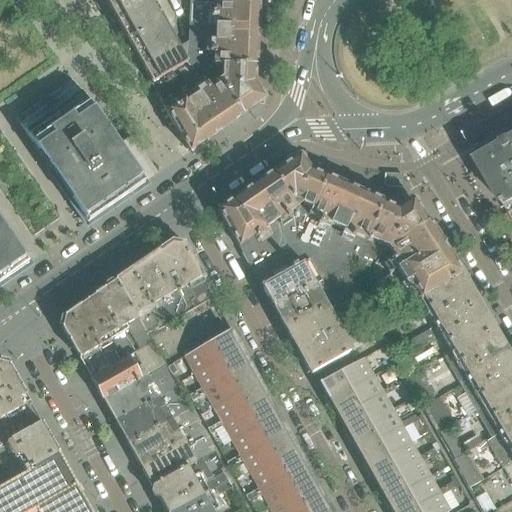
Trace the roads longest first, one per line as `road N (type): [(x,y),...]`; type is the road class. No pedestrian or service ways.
road 1 (residential): [(355,511),(180,199)]
road 2 (residential): [(12,315),(122,511)]
road 3 (residential): [(401,127),(511,314)]
road 4 (residential): [(12,315),(180,199)]
road 5 (residential): [(401,127),(511,72)]
